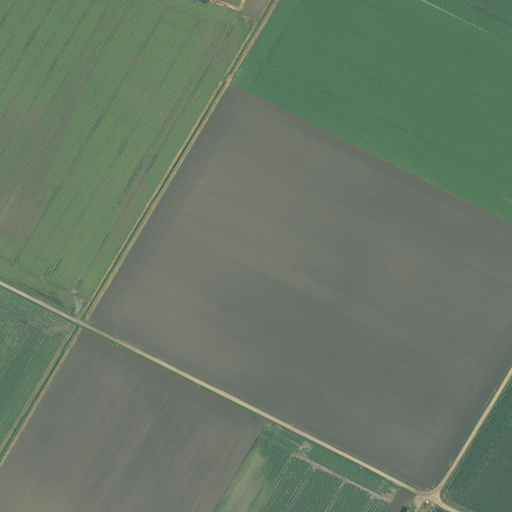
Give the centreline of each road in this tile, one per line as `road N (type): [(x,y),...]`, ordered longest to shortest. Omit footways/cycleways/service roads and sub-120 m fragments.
road 1 (track): [(458,511),(0,280)]
road 2 (track): [(435,497),(511,372)]
